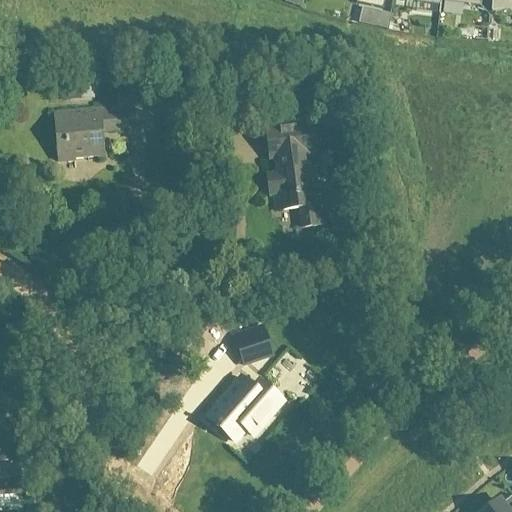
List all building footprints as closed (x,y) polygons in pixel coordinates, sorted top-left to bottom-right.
[(356,0),(356,3),(383,9),(385,0),(356,0)] [(511,0),(491,0),(491,11),(511,10),(511,0)] [(376,13),(373,26),(386,29),(389,16),(376,13)] [(335,62),(312,66),(316,87),(339,83),(335,62)] [(63,101),(94,99),(93,83),(62,86),(63,101)] [(101,109),(54,114),(59,165),(75,163),(75,160),(98,158),(99,161),(105,160),(101,109)] [(272,127),(273,132),(276,156),(273,157),(275,173),(266,174),(270,199),(280,198),(282,212),(297,210),(302,230),(321,227),(317,201),(315,201),(308,154),(314,153),(311,128),(310,122),(272,127)] [(262,326),(234,336),(244,366),(272,357),(262,326)] [(212,408),(203,419),(214,429),(216,427),(234,443),(256,418),(262,424),(282,402),(262,385),(255,392),(241,380),(214,410),(212,408)] [(0,495),(22,495),(21,466),(0,467),(0,495)] [(500,501),(485,511),(511,511),(511,496),(503,504),(500,501)]
